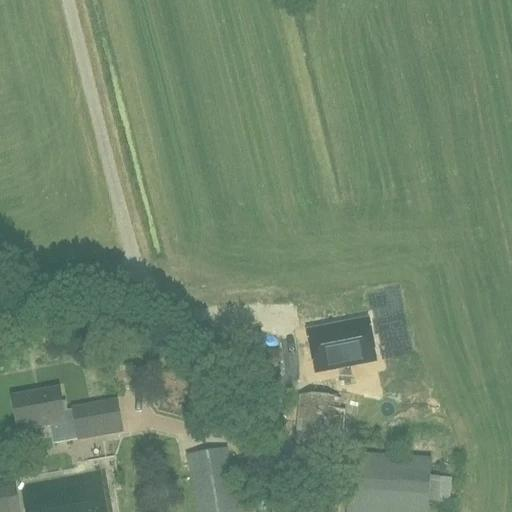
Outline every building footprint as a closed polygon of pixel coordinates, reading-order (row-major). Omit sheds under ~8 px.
[(367,324),(309,335),(316,371),(374,360),(367,324)] [(18,431),(65,422),(59,389),(12,398),(18,431)] [(115,402),(75,410),(80,438),(120,431),(115,402)] [(163,430),(180,433),(182,424),(165,420),(163,430)] [(238,511),(232,474),(228,449),(186,456),(191,482),(196,511),(238,511)] [(449,504),(451,478),(430,476),(431,457),(351,452),(346,511),(427,511),(428,503),(449,504)] [(301,496),(337,494),(336,476),(299,477),(301,496)] [(0,511),(17,511),(12,485),(0,487),(0,511)]
